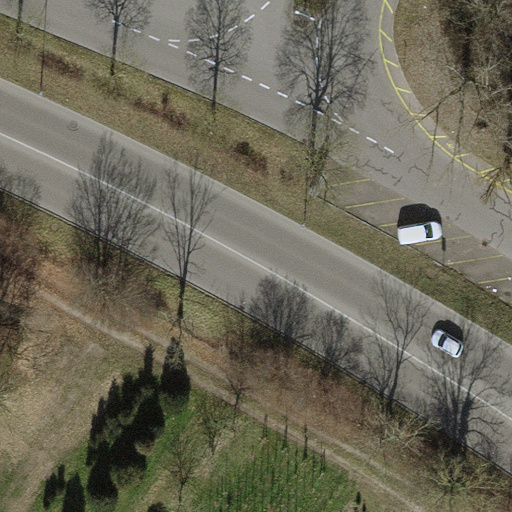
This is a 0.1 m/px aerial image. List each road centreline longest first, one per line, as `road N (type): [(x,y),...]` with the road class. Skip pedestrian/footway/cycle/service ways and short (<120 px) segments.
road 1 (secondary): [(511,407),(224,234),(0,130)]
road 2 (track): [(428,511),(0,255)]
road 3 (residential): [(511,231),(239,74)]
road 4 (residential): [(239,74),(51,0)]
